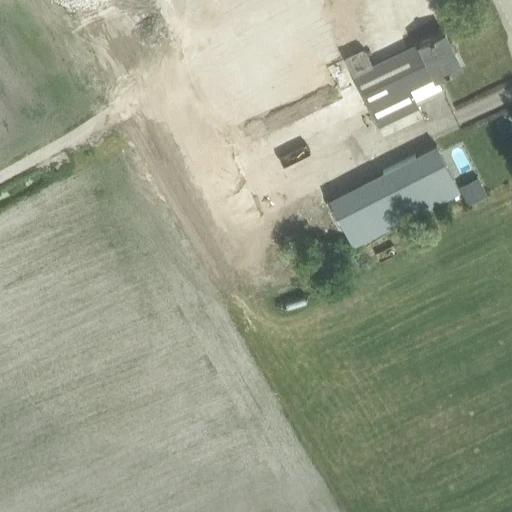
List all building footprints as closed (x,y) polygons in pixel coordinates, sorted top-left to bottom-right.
[(461,64),(445,30),(420,42),(373,65),(366,50),(365,50),(341,0),(241,0),(207,16),(249,105),(347,59),(379,125),(419,105),(410,86),(437,74),(438,75),(461,64)] [(176,60),(176,54),(175,45),(172,37),(168,28),(162,23),(155,17),(147,14),(139,12),(132,12),(122,14),(116,16),(109,21),(103,26),(98,33),(95,40),(93,48),(93,55),(94,63),(97,72),(100,77),(105,83),(112,88),(119,92),(127,95),(135,95),(142,94),(151,92),(159,87),(165,82),(169,76),(174,68),(176,60)] [(208,244),(266,217),(220,121),(162,149),(208,244)] [(437,144),(330,198),(354,245),(461,190),(437,144)] [(476,198),(486,193),(478,178),(461,187),(468,202),(476,198)]
